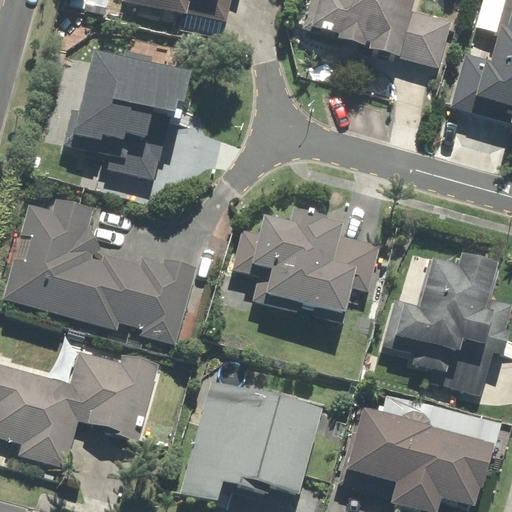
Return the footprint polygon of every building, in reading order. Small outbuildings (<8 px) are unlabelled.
[(125,0),(124,7),(226,28),(229,13),(220,11),(222,0),(125,0)] [(418,0),(309,0),(300,42),(442,77),(455,25),(415,16),(418,0)] [(511,0),(505,0),(494,41),(499,43),(493,66),(467,59),(451,116),(511,133),(511,0)] [(122,65),(96,59),(82,116),(70,113),(63,142),(86,148),(84,156),(109,162),(106,175),(154,186),(160,162),(146,158),(155,122),(182,129),(194,82),(152,71),(154,64),(124,57),(122,65)] [(52,214),(29,208),(3,304),(117,335),(119,328),(141,334),(139,341),(175,351),(196,274),(143,260),(140,270),(100,259),(100,258),(100,257),(100,256),(100,255),(100,254),(100,253),(100,251),(99,250),(99,249),(99,248),(98,247),(98,246),(97,245),(97,244),(96,243),(96,242),(95,241),(94,240),(94,239),(93,238),(92,237),(91,236),(90,235),(89,234),(88,233),(87,233),(93,212),(56,202),(52,214)] [(347,323),(357,284),(372,288),(382,251),(343,241),(345,234),(313,226),(314,222),(294,217),(290,234),(277,231),(278,226),(265,223),(261,240),(241,236),(232,274),(258,281),(252,307),(284,315),(286,307),(347,323)] [(455,271),(430,264),(418,310),(394,304),(382,350),(414,358),(411,371),(427,375),(424,387),(484,402),(495,360),(505,362),(511,337),(507,336),(511,317),(511,309),(492,304),(501,269),(458,258),(455,271)] [(70,388),(0,367),(0,444),(23,452),(20,461),(65,474),(80,426),(118,437),(117,441),(138,447),(161,369),(126,359),(122,370),(80,357),(70,388)] [(383,373),(358,368),(354,390),(379,395),(383,373)] [(245,395),(212,386),(181,498),(219,508),(223,490),(270,503),(272,496),(302,504),(326,417),(264,400),(268,388),(249,382),(245,395)] [(399,424),(364,415),(346,483),(394,496),(390,511),(442,511),(443,509),(454,511),(480,511),(497,450),(431,432),(424,418),(412,415),(399,424)]
